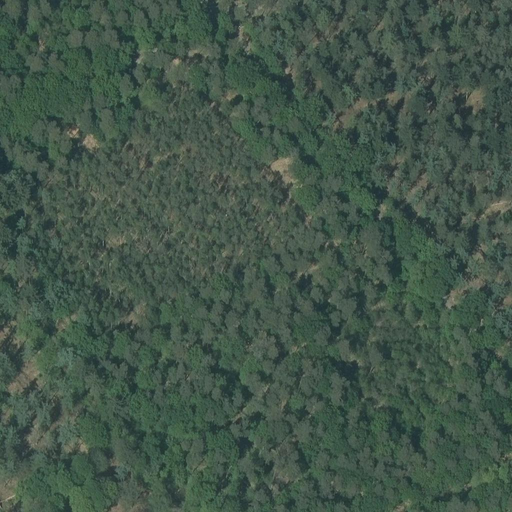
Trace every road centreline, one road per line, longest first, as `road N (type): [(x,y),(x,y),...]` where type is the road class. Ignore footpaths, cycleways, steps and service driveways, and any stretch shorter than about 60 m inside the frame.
road 1 (track): [(511,390),(211,13)]
road 2 (track): [(173,511),(0,313)]
road 3 (track): [(0,127),(211,13)]
